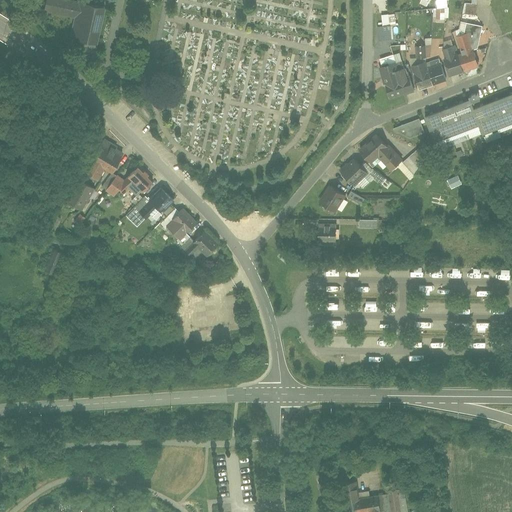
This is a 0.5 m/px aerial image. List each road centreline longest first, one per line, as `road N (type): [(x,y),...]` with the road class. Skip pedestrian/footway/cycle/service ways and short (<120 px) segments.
road 1 (residential): [(0,25),(94,95),(246,258)]
road 2 (tertiary): [(0,411),(280,394)]
road 3 (residential): [(246,258),(366,126)]
road 4 (residential): [(366,126),(496,71),(503,59)]
road 5 (tertiary): [(280,394),(435,395)]
road 6 (residential): [(246,258),(272,323),(280,394)]
road 7 (residential): [(368,0),(366,126)]
